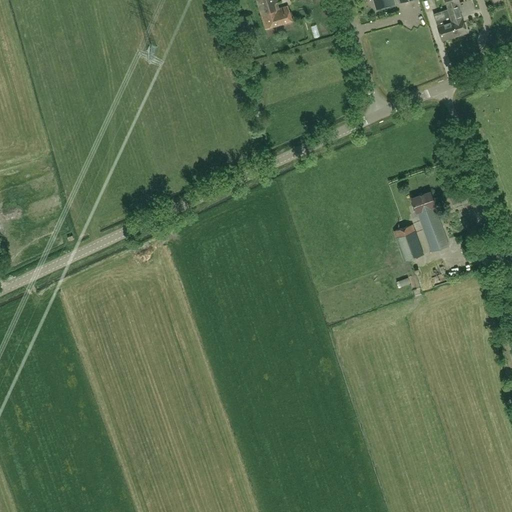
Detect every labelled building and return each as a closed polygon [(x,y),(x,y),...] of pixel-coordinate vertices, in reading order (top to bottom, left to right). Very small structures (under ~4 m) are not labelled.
[(277,0),(256,0),(265,28),(292,21),(288,7),(280,9),(277,0)] [(395,5),(393,0),(373,0),(376,10),(395,5)] [(448,31),(451,38),(466,33),(457,4),(460,3),(459,0),(445,0),(448,9),(452,22),(454,29),(448,31)] [(433,14),(437,26),(442,41),(451,38),(448,31),(454,29),(452,22),(448,9),(433,14)] [(249,12),(230,18),(231,20),(227,21),(229,27),(232,25),(235,34),(238,33),(239,37),(251,34),(249,29),(254,28),(249,12)] [(417,212),(431,252),(449,246),(435,206),(436,205),(431,192),(412,199),(416,212),(417,212)] [(412,224),(392,231),(403,262),(423,255),(412,224)] [(475,231),(457,237),(462,251),(480,244),(475,231)] [(443,269),(445,277),(454,274),(452,267),(443,269)] [(433,282),(442,278),(439,272),(430,276),(433,282)] [(408,278),(396,282),(398,288),(410,284),(408,278)]
